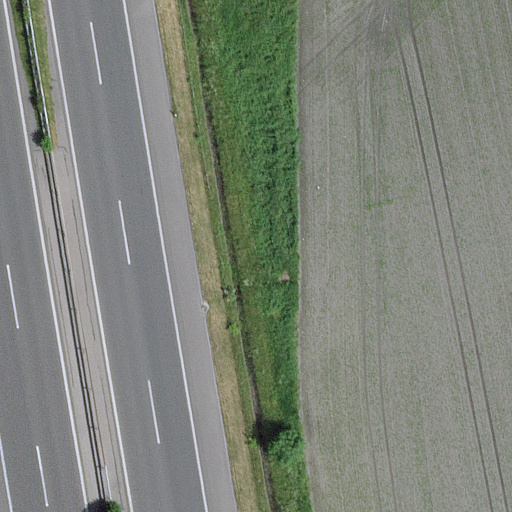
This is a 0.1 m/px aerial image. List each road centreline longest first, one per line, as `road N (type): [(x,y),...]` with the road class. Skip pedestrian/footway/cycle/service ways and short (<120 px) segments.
road 1 (motorway): [(171,511),(88,0)]
road 2 (motorway): [(0,208),(49,511)]
